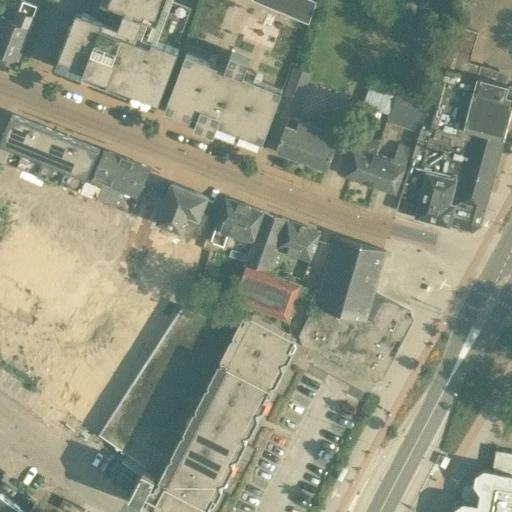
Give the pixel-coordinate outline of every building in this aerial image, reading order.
[(17,58),(28,28),(37,4),(27,0),(22,0),(18,12),(14,22),(3,18),(0,25),(0,52),(3,54),(4,53),(17,58)] [(59,56),(55,66),(56,67),(157,105),(159,102),(179,49),(176,48),(153,39),(151,45),(135,39),(142,18),(157,23),(165,0),(100,0),(100,2),(124,11),(116,32),(101,26),(103,20),(95,17),(76,10),(71,24),(70,23),(58,56),(59,56)] [(278,0),(264,0),(263,5),(274,10),(278,0)] [(291,0),(278,0),(274,10),(286,14),(291,0)] [(303,0),(291,0),(286,14),(297,18),(303,0)] [(317,1),(315,0),(303,0),(297,18),(308,23),(317,1)] [(395,0),(388,21),(408,29),(418,0),(395,0)] [(478,32),(453,25),(432,104),(428,103),(423,120),(427,121),(426,124),(421,123),(401,194),(420,199),(416,215),(472,231),(480,226),(511,106),(511,96),(506,95),(509,85),(506,84),(507,77),(480,70),(481,66),(469,62),(478,32)] [(407,33),(405,32),(400,43),(420,50),(424,39),(407,33)] [(224,67),(186,52),(165,108),(261,145),(282,89),(243,74),(250,55),(232,48),(224,67)] [(310,72),(294,66),(291,75),(284,95),(299,101),(307,81),(310,72)] [(375,110),(389,115),(396,94),(368,85),(358,119),(371,123),(375,110)] [(423,120),(428,103),(408,97),(396,94),(389,115),(390,115),(391,109),(423,120)] [(317,114),(313,124),(302,159),(326,168),(342,123),(317,114)] [(0,160),(2,161),(81,193),(97,155),(98,151),(10,116),(0,141),(0,160)] [(277,151),(302,159),(313,124),(289,116),(277,151)] [(376,153),(380,142),(371,140),(359,135),(355,145),(354,145),(344,174),(375,185),(380,171),(370,168),(375,153),(376,153)] [(370,168),(380,171),(375,185),(396,192),(406,164),(405,164),(409,153),(397,148),(393,159),(376,153),(375,153),(370,168)] [(104,149),(92,180),(102,184),(96,199),(115,206),(121,192),(138,198),(150,167),(104,149)] [(149,225),(141,222),(140,222),(140,223),(139,224),(133,222),(134,220),(118,213),(118,214),(114,212),(56,188),(1,166),(0,168),(0,359),(21,375),(42,390),(55,400),(72,413),(86,423),(88,421),(98,428),(100,430),(101,428),(100,427),(124,389),(125,389),(126,388),(125,388),(145,357),(178,306),(173,303),(193,258),(188,255),(189,254),(151,227),(149,225)] [(201,249),(205,238),(198,236),(206,215),(201,212),(207,196),(172,181),(156,221),(173,229),(170,236),(201,249)] [(227,233),(252,242),(263,211),(225,198),(210,241),(223,245),(227,233)] [(320,232),(263,211),(252,242),(236,286),(231,300),(288,321),(301,284),(273,274),(275,268),(282,250),(310,260),(320,232)] [(386,250),(335,236),(316,306),(317,306),(365,320),(373,294),(386,250)] [(300,338),(299,340),(347,364),(353,363),(354,363),(355,369),(373,378),(379,375),(409,318),(407,311),(390,302),(373,294),(365,320),(317,306),(300,338)] [(218,303),(197,296),(193,308),(215,315),(218,303)] [(100,430),(98,433),(145,464),(140,473),(130,495),(129,497),(131,501),(132,503),(137,505),(140,504),(143,501),(164,511),(209,511),(298,340),(299,340),(300,338),(246,311),(245,313),(244,313),(238,325),(181,306),(169,325),(126,390),(101,428),(100,430)] [(511,511),(511,451),(496,448),(492,468),(484,467),(475,473),(473,483),(479,491),(477,502),(463,499),(454,506),(453,511),(511,511)] [(0,511),(25,511),(0,493),(0,511)] [(82,511),(84,509),(63,498),(58,507),(67,511),(82,511)]
